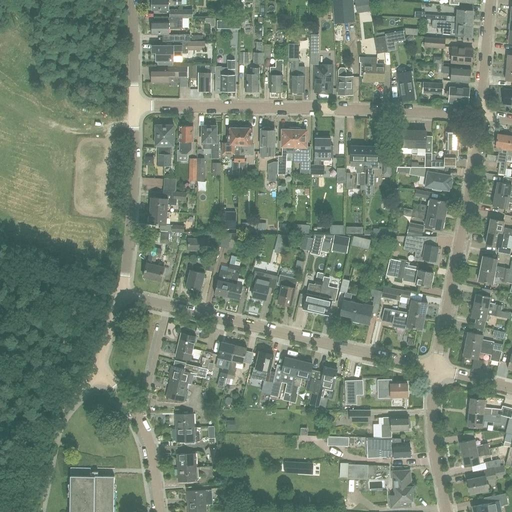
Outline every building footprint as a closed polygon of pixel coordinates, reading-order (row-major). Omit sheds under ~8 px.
[(165,11),(169,11),(169,5),(182,5),(181,0),(152,0),(152,11),(161,11),(161,13),(165,13),(165,11)] [(352,0),(332,0),(335,22),(355,20),(352,0)] [(457,23),(472,24),(473,11),(457,10),(457,17),(452,17),(451,23),(457,23)] [(152,35),(169,35),(169,29),(183,29),(183,18),(168,18),(168,22),(152,22),(152,35)] [(451,23),(445,22),(445,29),(456,29),(456,37),(471,38),(472,24),(457,23),(451,23)] [(393,41),(404,39),(403,30),(384,33),(385,36),(387,48),(394,47),(393,41)] [(377,54),(388,52),(387,48),(385,36),(374,38),(377,54)] [(444,49),(445,38),(424,37),(424,47),(444,49)] [(190,50),(205,50),(205,41),(190,41),(190,50)] [(304,93),(305,77),(304,77),(304,67),(298,67),(299,62),(298,62),(298,44),(288,44),(288,63),(291,63),(290,92),(304,93)] [(263,64),(264,54),(263,53),(263,45),(256,45),(256,53),(254,53),(254,64),(261,64),(263,64)] [(173,62),(182,62),(182,46),(152,46),(152,53),(156,53),(156,62),(158,62),(158,66),(173,65),(173,62)] [(471,64),(472,50),(453,48),(452,62),(471,64)] [(319,65),(319,50),(311,50),(310,65),(319,65)] [(248,64),(248,59),(248,52),(240,52),(240,63),(248,64)] [(359,57),(359,63),(361,63),(360,76),(363,76),(363,82),(372,83),(372,81),(384,82),(385,65),(377,65),(364,64),(364,57),(359,57)] [(413,59),(404,60),(405,70),(413,69),(413,59)] [(228,61),(228,67),(222,67),(222,75),(221,92),(235,92),(235,61),(228,61)] [(276,67),(270,67),(270,92),(282,92),(283,61),(276,61),(276,67)] [(331,94),(332,65),(324,65),(324,67),(316,67),(315,93),(331,94)] [(196,79),(196,66),(188,66),(188,78),(196,79)] [(152,83),(169,83),(169,77),(187,77),(187,67),(168,67),(168,70),(152,70),(152,83)] [(443,73),(443,74),(451,74),(450,81),(470,83),(471,69),(451,67),(451,68),(443,67),(443,73)] [(259,92),(259,69),(252,69),(252,75),(246,75),(245,92),(259,92)] [(353,96),(353,77),(347,77),(347,71),(345,69),(341,69),(339,71),(338,96),(353,96)] [(398,78),(401,101),(414,100),(411,72),(405,73),(405,77),(398,78)] [(210,92),(211,74),(199,74),(199,91),(210,92)] [(442,95),(442,91),(442,84),(423,83),(423,93),(442,95)] [(468,103),(469,89),(450,88),(449,102),(468,103)] [(511,91),(504,91),(503,104),(511,105),(511,91)] [(210,127),(209,125),(205,125),(204,127),(202,127),(202,143),(203,143),(203,149),(211,149),(211,159),(219,159),(219,136),(216,136),(216,127),(210,127)] [(161,133),(162,126),(156,126),(156,146),(161,146),(161,149),(159,149),(158,155),(158,166),(164,166),(165,137),(164,137),(164,133),(161,133)] [(165,137),(164,166),(170,166),(171,155),(170,155),(170,149),(168,149),(168,146),(173,146),(173,126),(162,126),(161,133),(164,133),(164,137),(165,137)] [(193,143),(193,135),(192,135),(192,127),(180,126),(180,142),(179,142),(179,152),(181,154),(187,155),(191,150),(191,143),(193,143)] [(239,163),(240,129),(234,129),(234,127),(229,127),(229,129),(228,129),(228,138),(226,138),(226,144),(222,144),(222,155),(228,155),(228,153),(234,153),(234,163),(239,163)] [(254,146),(253,146),(253,138),(252,138),(252,129),(250,129),(250,128),(245,127),(245,129),(240,129),(239,163),(244,163),(244,155),(254,155),(254,146)] [(274,130),(270,130),(270,128),(263,128),(263,130),(261,130),(261,156),(274,157),(274,130)] [(278,156),(278,175),(286,175),(286,157),(287,153),(294,153),(294,128),(290,128),(288,129),(288,131),(282,131),(282,149),(282,156),(278,156)] [(311,157),(306,157),(306,131),(301,131),(301,130),(299,128),(294,128),(294,153),(298,153),(298,162),(302,163),(302,174),(310,175),(311,157)] [(412,147),(412,131),(400,130),(399,147),(400,147),(399,153),(412,154),(412,147)] [(412,147),(412,154),(417,155),(418,147),(425,148),(426,132),(412,131),(412,147)] [(458,162),(458,150),(459,133),(455,133),(453,131),(449,131),(447,133),(446,133),(446,143),(444,144),(445,147),(446,148),(445,150),(449,150),(449,156),(444,156),(444,168),(449,168),(455,168),(455,162),(458,162)] [(496,156),(495,162),(500,163),(498,174),(505,175),(507,161),(506,161),(510,137),(497,135),(495,147),(496,147),(501,147),(501,149),(500,152),(499,152),(498,156),(496,156)] [(333,159),(334,147),(331,147),(331,140),(315,140),(315,153),(316,153),(316,157),(314,157),(314,167),(311,167),(311,176),(324,176),(324,167),(321,167),(321,159),(333,159)] [(365,191),(366,147),(351,147),(351,167),(357,167),(356,174),(357,174),(357,186),(360,186),(360,191),(365,191)] [(366,147),(365,191),(365,194),(372,194),(372,186),(372,178),(373,161),(379,162),(379,148),(366,147)] [(189,181),(196,181),(197,159),(189,159),(189,181)] [(197,159),(196,181),(204,181),(205,159),(197,159)] [(277,175),(277,162),(274,162),(268,164),(268,174),(268,181),(276,181),(276,175),(277,175)] [(392,177),(392,162),(384,162),(384,177),(392,177)] [(431,167),(431,168),(425,168),(411,167),(410,175),(425,177),(424,185),(425,186),(425,187),(433,188),(432,190),(441,191),(442,190),(450,191),(451,188),(452,188),(453,178),(452,178),(452,175),(448,174),(449,168),(444,168),(431,167)] [(495,194),(511,197),(511,192),(510,192),(511,185),(497,182),(495,194)] [(429,199),(430,193),(416,190),(415,196),(429,199)] [(150,211),(167,212),(167,207),(171,207),(171,205),(176,205),(176,200),(185,200),(186,193),(174,192),(173,199),(151,198),(150,211)] [(511,197),(495,194),(492,206),(506,209),(507,203),(511,203),(511,197)] [(444,216),(447,202),(430,199),(429,206),(420,204),(419,211),(444,216)] [(298,203),(298,212),(306,212),(306,202),(298,203)] [(426,220),(425,227),(442,230),(444,216),(419,211),(413,210),(411,218),(426,220)] [(166,225),(167,212),(150,211),(149,224),(166,225)] [(224,217),(224,229),(230,229),(236,229),(236,217),(224,217)] [(502,234),(511,235),(511,229),(503,228),(504,222),(490,219),(488,231),(502,234)] [(242,232),(256,232),(256,224),(242,223),(242,232)] [(407,236),(421,237),(424,226),(409,223),(407,234),(407,236)] [(309,234),(311,226),(295,224),(294,233),(309,234)] [(330,225),(330,234),(344,234),(344,225),(330,225)] [(511,236),(511,235),(502,234),(488,231),(485,244),(499,247),(498,252),(510,255),(511,248),(508,247),(510,236),(511,236)] [(220,246),(227,248),(231,233),(223,233),(220,246)] [(311,238),(311,236),(305,234),(305,237),(304,236),(300,249),(309,251),(313,239),(311,238)] [(320,255),(325,235),(314,235),(310,253),(320,255)] [(329,252),(333,235),(325,235),(321,250),(329,252)] [(349,239),(334,236),(333,245),(348,248),(349,239)] [(424,262),(424,260),(429,261),(429,263),(438,265),(440,254),(437,254),(438,247),(426,245),(428,237),(421,237),(407,236),(404,250),(416,252),(414,260),(424,262)] [(371,240),(363,238),(361,247),(369,249),(371,240)] [(207,251),(207,239),(188,239),(188,251),(207,251)] [(159,257),(161,250),(150,247),(148,255),(150,255),(148,263),(147,263),(143,277),(160,281),(164,267),(154,265),(156,257),(159,257)] [(480,269),(511,274),(511,261),(509,269),(495,266),(497,259),(483,256),(480,269)] [(217,260),(208,258),(205,271),(214,273),(217,260)] [(390,260),(386,275),(403,278),(404,275),(416,277),(415,283),(415,284),(431,287),(433,273),(418,270),(418,267),(408,265),(408,263),(390,260)] [(227,297),(234,266),(229,264),(227,271),(220,270),(218,280),(214,294),(227,297)] [(227,297),(239,300),(244,280),(238,278),(239,275),(237,275),(239,267),(234,266),(227,297)] [(511,284),(511,274),(480,269),(478,281),(492,283),(493,277),(501,278),(500,281),(509,283),(508,284),(511,284)] [(201,291),(205,273),(190,270),(186,287),(201,291)] [(265,300),(268,287),(274,289),(277,277),(270,275),(270,277),(266,276),(266,275),(254,272),(251,288),(254,289),(252,297),(253,297),(253,299),(259,301),(259,299),(265,300)] [(291,306),(295,289),(294,288),(296,279),(280,275),(278,285),(281,286),(277,303),(291,306)] [(306,294),(303,309),(304,309),(303,310),(304,311),(309,312),(310,311),(310,310),(315,311),(319,297),(321,288),(323,279),(316,277),(315,284),(309,283),(306,294)] [(328,314),(331,301),(334,301),(335,298),(337,288),(334,288),(329,286),(328,286),(329,280),(329,278),(324,277),(323,279),(321,288),(319,297),(315,311),(321,313),(320,314),(321,315),(326,316),(327,315),(327,314),(328,314)] [(399,296),(401,290),(383,287),(382,291),(381,298),(399,301),(400,297),(400,296),(399,296)] [(371,313),(377,314),(381,298),(382,291),(371,289),(369,296),(374,297),(372,303),(373,303),(373,306),(363,304),(363,305),(356,303),(353,317),(352,320),(353,320),(353,322),(360,323),(360,322),(368,324),(371,313)] [(400,296),(400,297),(410,299),(411,292),(401,290),(399,296),(400,296)] [(352,320),(353,317),(356,303),(350,302),(352,295),(346,293),(345,296),(344,296),(340,314),(353,317),(352,320)] [(489,303),(490,297),(475,294),(473,306),(501,311),(502,306),(495,305),(489,303)] [(408,314),(425,317),(427,303),(411,300),(408,313),(408,314)] [(488,321),(490,315),(500,317),(501,311),(473,306),(471,318),(488,321)] [(408,313),(384,308),(381,320),(389,322),(390,319),(397,321),(396,324),(406,326),(406,327),(422,330),(425,317),(408,314),(408,313)] [(504,340),(506,333),(494,330),(492,337),(504,340)] [(465,344),(491,349),(492,344),(487,343),(487,342),(481,341),(482,335),(468,332),(465,344)] [(201,350),(205,351),(207,346),(194,343),(195,336),(181,333),(178,345),(201,350)] [(221,343),(218,357),(224,359),(220,377),(226,378),(234,346),(221,343)] [(501,351),(491,349),(465,344),(463,357),(477,360),(479,353),(491,355),(490,360),(499,362),(501,351)] [(190,360),(191,355),(200,357),(201,350),(178,345),(175,357),(190,360)] [(234,346),(226,378),(233,379),(237,362),(243,363),(243,362),(246,350),(246,349),(234,346)] [(254,367),(251,378),(264,381),(265,381),(273,383),(275,373),(269,371),(273,355),(259,352),(256,368),(254,367)] [(207,369),(210,360),(204,358),(202,368),(207,369)] [(299,361),(285,358),(279,382),(287,384),(285,393),(291,394),(299,361)] [(302,377),(309,378),(306,390),(312,392),(315,379),(309,378),(312,364),(312,362),(311,361),(305,359),(304,360),(303,362),(299,361),(291,394),(298,395),(302,377)] [(196,376),(206,378),(208,369),(207,369),(202,368),(197,367),(186,364),(185,371),(172,368),(171,372),(169,371),(168,377),(170,378),(170,379),(188,383),(188,384),(192,385),(194,374),(197,374),(196,376)] [(332,391),(334,383),(337,370),(324,366),(321,380),(315,379),(312,392),(309,404),(319,406),(321,397),(324,397),(325,389),(332,391)] [(219,377),(217,387),(224,389),(225,383),(226,378),(219,377)] [(184,401),(188,384),(188,383),(170,379),(166,397),(184,401)] [(347,404),(356,404),(356,395),(355,381),(346,382),(347,404)] [(274,382),(271,394),(278,396),(281,384),(274,382)] [(408,397),(407,383),(390,384),(391,390),(385,390),(385,389),(379,389),(379,398),(385,397),(390,396),(390,397),(408,397)] [(193,401),(202,402),(204,390),(194,389),(193,401)] [(468,412),(501,415),(510,418),(511,418),(511,416),(511,408),(502,406),(501,410),(484,408),(485,400),(470,398),(468,412)] [(371,422),(371,410),(349,410),(349,422),(371,422)] [(500,423),(501,415),(468,412),(467,426),(482,428),(482,421),(500,423)] [(176,428),(196,427),(195,421),(194,421),(193,414),(175,414),(176,428)] [(392,431),(409,430),(409,428),(410,428),(410,424),(409,424),(408,416),(383,417),(383,424),(381,424),(381,438),(392,437),(392,431)] [(196,427),(176,428),(176,442),(186,441),(186,444),(195,444),(195,441),(200,441),(199,434),(197,434),(196,433),(196,427)] [(348,445),(348,438),(329,437),(328,445),(348,445)] [(410,455),(412,454),(412,451),(410,450),(410,444),(402,444),(401,439),(366,438),(367,448),(382,447),(382,457),(384,457),(384,458),(394,458),(410,457),(410,455)] [(462,454),(489,449),(499,447),(498,440),(487,442),(487,444),(475,446),(474,439),(459,442),(462,454)] [(210,449),(212,464),(220,463),(217,448),(210,449)] [(501,448),(501,456),(507,456),(509,448),(501,448)] [(490,454),(489,449),(462,454),(465,467),(479,464),(477,457),(490,454)] [(178,467),(196,467),(195,453),(177,454),(178,467)] [(487,469),(494,468),(500,466),(499,459),(485,462),(487,469)] [(285,472),(299,472),(299,464),(286,463),(285,472)] [(346,477),(359,478),(359,465),(347,464),(346,477)] [(359,465),(359,478),(367,478),(367,475),(368,465),(359,465)] [(178,467),(179,481),(187,481),(187,483),(193,483),(196,482),(196,467),(178,467)] [(114,511),(114,476),(91,476),(91,468),(71,468),(70,511),(114,511)] [(484,476),(467,480),(470,494),(488,490),(486,480),(496,478),(496,477),(494,469),(483,471),(484,476)] [(411,507),(411,501),(413,501),(412,487),(411,487),(410,472),(400,472),(400,471),(392,472),(393,488),(396,488),(396,496),(390,496),(390,508),(411,507)] [(188,506),(206,505),(213,504),(212,490),(187,491),(188,506)] [(499,511),(500,511),(499,505),(508,504),(506,494),(484,498),(485,504),(473,506),(474,511),(499,511)]
